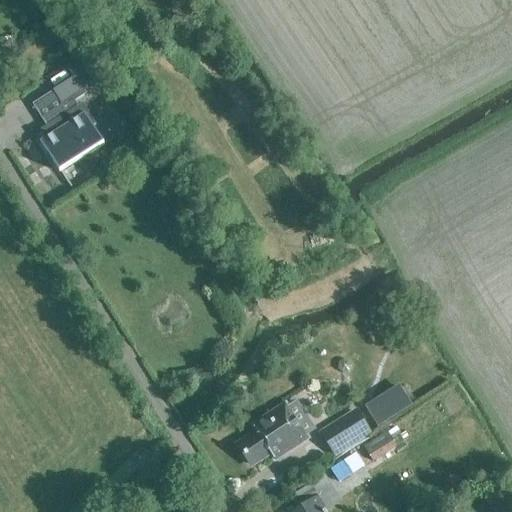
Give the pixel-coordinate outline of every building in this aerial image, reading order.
[(53,93),(64,110),(86,96),(75,79),(53,93)] [(58,176),(105,146),(80,107),(33,137),(58,176)] [(338,364),(338,370),(342,374),(348,373),(351,368),(349,362),(343,361),(338,364)] [(409,374),(374,397),(387,416),(421,393),(409,374)] [(252,437),(234,450),(246,468),(265,455),(269,461),(300,439),(298,436),(306,431),(296,417),(289,423),(279,409),(248,431),(252,437)] [(335,456),(370,433),(356,410),(320,433),(335,456)] [(373,463),(399,445),(390,431),(364,448),(373,463)] [(354,454),(331,470),(339,482),(362,467),(354,454)] [(325,511),(321,506),(337,496),(324,476),(302,491),(310,503),(297,511),(325,511)]
